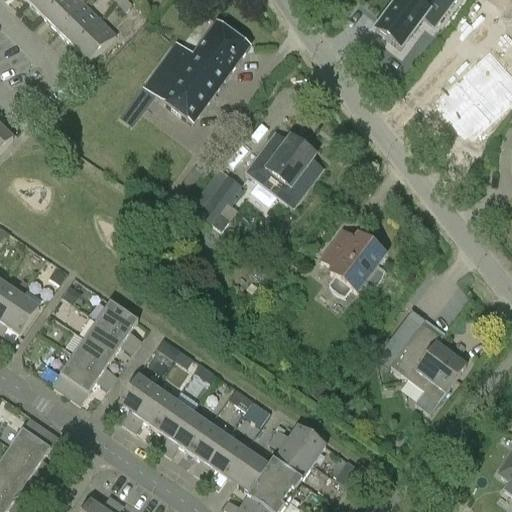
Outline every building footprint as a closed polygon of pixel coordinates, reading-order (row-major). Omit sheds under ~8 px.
[(32,0),(27,6),(42,21),(62,0),(32,0)] [(84,9),(75,0),(62,0),(42,21),(57,36),(84,9)] [(399,0),(389,15),(374,34),(400,53),(423,23),(433,30),(456,0),(422,0),(417,7),(408,0),(399,0)] [(123,1),(117,7),(126,16),(132,10),(123,1)] [(84,9),(57,36),(73,51),(100,24),(84,9)] [(100,24),(73,51),(89,67),(116,40),(100,24)] [(175,46),(141,92),(159,105),(192,129),(249,52),(216,27),(192,59),(175,46)] [(511,62),(511,38),(501,53),(511,62)] [(511,101),(484,68),(437,109),(464,142),(511,101)] [(0,131),(0,156),(13,144),(0,131)] [(275,139),(247,177),(293,212),(322,174),(311,166),(315,161),(290,142),(286,147),(275,139)] [(188,177),(195,183),(200,176),(193,171),(188,177)] [(236,215),(231,212),(244,193),(242,191),(228,181),(200,220),(221,236),(236,215)] [(172,198),(166,207),(174,212),(180,204),(172,198)] [(342,236),(320,264),(333,274),(329,278),(335,282),(328,290),(332,295),(339,300),(344,302),(350,294),(356,298),(364,287),(372,293),(378,289),(381,284),(384,277),(376,271),(384,260),(357,241),(354,245),(342,236)] [(266,267),(258,276),(266,282),(274,273),(266,267)] [(59,290),(65,281),(55,274),(48,283),(59,290)] [(0,328),(20,300),(2,288),(0,290),(0,328)] [(64,300),(75,308),(81,298),(71,291),(64,300)] [(0,343),(7,333),(19,341),(38,313),(20,300),(0,328),(0,343)] [(137,326),(109,307),(96,325),(136,352),(141,346),(129,338),(137,326)] [(388,375),(391,372),(423,396),(414,408),(429,419),(460,378),(451,370),(456,363),(436,349),(442,342),(439,340),(422,327),(423,326),(413,318),(413,317),(411,316),(374,365),(388,375)] [(136,352),(96,325),(84,343),(113,362),(120,352),(131,360),(136,352)] [(113,362),(84,343),(72,361),(112,388),(116,382),(105,374),(113,362)] [(163,345),(155,355),(164,361),(171,351),(163,345)] [(112,388),(72,361),(52,391),(80,410),(95,388),(107,395),(112,388)] [(204,373),(199,381),(210,389),(215,381),(204,373)] [(130,417),(122,428),(129,433),(156,393),(137,381),(127,395),(118,409),(130,417)] [(330,393),(316,383),(307,395),(321,405),(330,393)] [(174,406),(156,393),(129,433),(136,437),(143,426),(154,433),(174,406)] [(174,406),(154,433),(165,441),(157,453),(164,458),(191,418),(197,409),(179,397),(174,406)] [(252,406),(240,397),(233,408),(245,417),(252,406)] [(269,419),(253,407),(243,421),(260,432),(269,419)] [(179,451),(190,458),(209,430),(191,418),(164,458),(171,462),(179,451)] [(29,424),(9,454),(48,481),(53,474),(42,466),(57,443),(29,424)] [(193,477),(200,482),(227,442),(209,430),(190,458),(201,466),(193,477)] [(311,441),(297,432),(289,443),(277,435),(273,442),(312,469),(325,451),(311,441)] [(226,483),(236,470),(246,455),(227,442),(200,482),(207,486),(215,475),(226,483)] [(300,487),(312,469),(273,442),(268,449),(279,457),(272,468),(300,487)] [(0,466),(0,473),(25,491),(32,480),(43,487),(48,481),(9,454),(0,466)] [(300,487),(272,468),(268,474),(264,471),(263,467),(246,455),(236,470),(288,505),(300,487)] [(511,458),(499,477),(508,483),(502,492),(511,499),(511,458)] [(347,466),(342,474),(353,481),(358,474),(347,466)] [(259,511),(283,511),(288,505),(236,470),(226,483),(244,495),(248,494),(252,497),(247,504),(259,511)] [(0,473),(0,499),(18,511),(27,511),(29,509),(17,501),(25,491),(0,473)] [(18,511),(0,499),(0,511),(18,511)] [(84,511),(112,511),(116,507),(109,502),(101,511),(99,511),(89,505),(84,511)]
